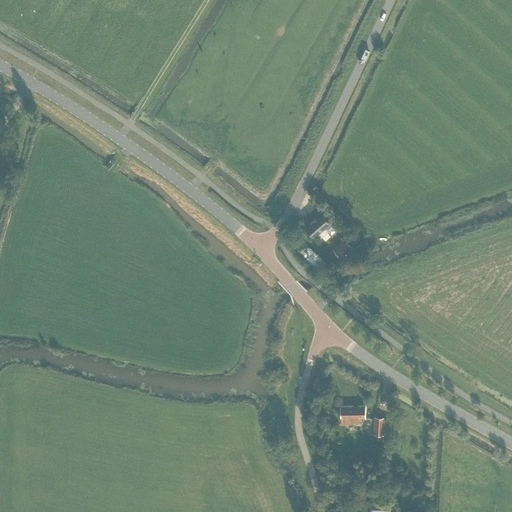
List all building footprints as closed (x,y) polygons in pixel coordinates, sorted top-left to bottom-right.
[(200,152),(197,155),(205,162),(208,158),(200,152)] [(305,226),(315,237),(316,236),(319,239),(328,231),(325,228),(331,223),(321,212),(305,226)] [(345,239),(333,249),(341,259),(353,248),(345,239)] [(320,266),(307,255),(303,259),(316,271),(320,266)] [(340,407),(340,424),(359,423),(359,418),(366,418),(365,406),(340,407)] [(384,418),(374,417),(373,434),(383,434),(383,446),(387,446),(388,433),(389,433),(390,418),(384,418)] [(387,511),(387,501),(371,501),(370,511),(387,511)]
